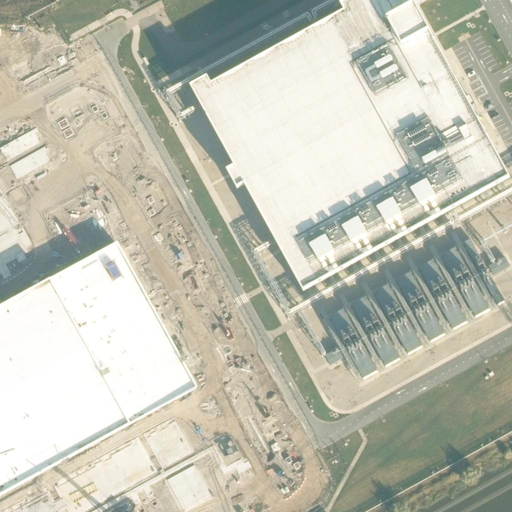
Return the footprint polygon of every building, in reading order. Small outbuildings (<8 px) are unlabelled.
[(209,79),(191,89),(235,169),(228,173),(228,174),(230,176),(238,191),(245,187),(280,249),(281,252),(304,293),(510,180),(471,108),(475,105),(475,104),(470,107),(465,98),(441,53),(416,8),(415,7),(411,0),(352,0),(341,6),(345,14),(213,87),(209,79)] [(471,240),(464,244),(480,272),(486,269),(471,240)] [(456,248),(441,256),(457,285),(471,277),(456,248)] [(505,258),(489,267),(494,276),(510,267),(505,258)] [(433,260),(419,268),(435,297),(449,289),(433,260)] [(411,273),(397,281),(412,309),(427,302),(411,273)] [(489,273),(482,277),(498,306),(505,302),(489,273)] [(474,281),(460,289),(476,318),(490,310),(474,281)] [(388,285),(374,293),(390,322),(404,314),(388,285)] [(451,294),(437,301),(453,330),(467,323),(451,294)] [(366,297),(352,305),(368,334),(382,326),(366,297)] [(429,306),(415,314),(431,343),(445,335),(429,306)] [(343,310),(329,318),(345,346),(359,339),(343,310)] [(407,318),(392,326),(408,355),(422,347),(407,318)] [(384,331),(370,338),(386,367),(400,360),(384,331)] [(348,351),(363,380),(378,372),(362,343),(348,351)] [(339,349),(326,357),(331,366),(344,359),(339,349)] [(178,380),(184,390),(193,385),(187,375),(178,380)] [(221,421),(230,416),(225,406),(216,411),(221,421)] [(247,442),(257,438),(252,426),(242,430),(247,442)] [(209,446),(220,467),(233,461),(222,439),(209,446)]
